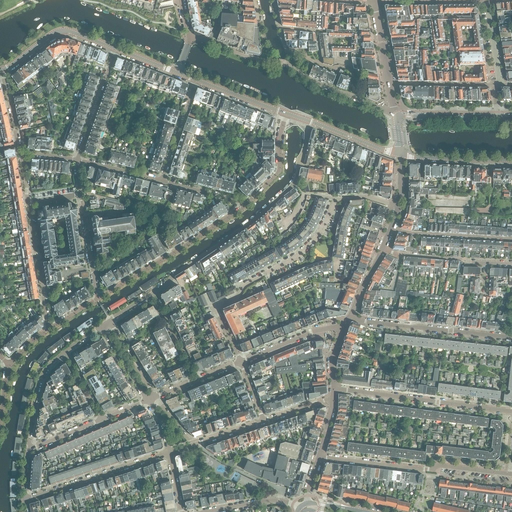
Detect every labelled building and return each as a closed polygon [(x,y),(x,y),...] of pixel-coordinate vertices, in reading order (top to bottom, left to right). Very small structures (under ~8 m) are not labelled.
[(108,0),(127,5),(131,7),(153,13),(159,15),(161,10),(159,10),(159,9),(160,6),(160,4),(160,3),(161,0),(108,0)] [(196,2),(195,1),(195,0),(193,0),(187,0),(189,9),(198,7),(197,2),(196,2)] [(353,11),(355,11),(355,5),(344,4),(344,14),(343,14),(343,16),(347,16),(347,15),(352,15),(353,14),(353,11)] [(477,6),(478,6),(477,5),(463,5),(462,5),(445,6),(443,6),(443,14),(445,14),(451,14),(454,14),(461,13),(463,13),(470,13),(478,13),(477,6)] [(421,16),(419,6),(413,6),(415,20),(420,20),(420,21),(421,21),(421,16)] [(439,6),(428,6),(428,16),(430,16),(430,19),(435,19),(439,20),(439,6)] [(199,14),(198,7),(189,9),(190,16),(199,14)] [(457,52),(457,53),(460,53),(484,53),(482,37),(482,36),(480,25),(478,13),(470,13),(470,16),(463,16),(463,13),(461,13),(461,16),(454,16),(454,14),(451,14),(451,16),(445,16),(445,14),(443,14),(443,20),(452,20),(453,26),(455,43),(450,43),(450,49),(451,52),(457,52)] [(199,14),(190,16),(191,24),(201,22),(201,21),(199,14)] [(259,41),(259,35),(258,28),(257,28),(257,24),(243,23),(237,23),(237,15),(236,15),(232,15),(228,15),(224,14),(221,14),(220,27),(222,27),(222,29),(221,31),(220,31),(216,40),(231,46),(230,46),(230,47),(231,46),(233,47),(233,48),(237,49),(239,50),(240,50),(244,52),(245,52),(250,54),(258,56),(259,56),(260,55),(261,55),(261,54),(261,53),(261,52),(259,48),(261,47),(260,46),(259,41)] [(511,15),(511,16),(507,16),(498,17),(499,24),(511,24),(511,15)] [(446,40),(446,39),(442,20),(439,20),(435,19),(436,24),(436,28),(437,31),(437,36),(438,40),(442,40),(443,40),(445,40),(446,40)] [(395,20),(389,22),(390,28),(394,27),(393,26),(395,26),(398,26),(409,26),(415,26),(415,24),(415,20),(411,20),(406,20),(395,20)] [(202,34),(207,23),(203,21),(201,21),(201,22),(191,24),(192,27),(192,28),(194,31),(195,31),(202,34)] [(209,37),(212,30),(213,28),(210,27),(211,25),(207,23),(202,34),(208,37),(209,37)] [(391,36),(405,35),(410,35),(412,35),(411,28),(409,28),(405,28),(405,30),(401,30),(401,27),(396,27),(396,26),(398,26),(395,26),(393,26),(394,27),(390,28),(391,36)] [(218,32),(212,30),(209,37),(215,39),(218,32)] [(370,36),(369,31),(369,30),(352,30),(352,34),(357,34),(357,36),(357,39),(363,39),(363,36),(370,36)] [(307,40),(308,33),(299,32),(299,40),(307,40)] [(308,33),(307,40),(307,41),(308,41),(316,42),(315,36),(314,33),(308,33)] [(68,55),(69,41),(69,40),(67,40),(65,39),(63,40),(63,41),(61,41),(60,41),(59,41),(58,42),(57,42),(56,42),(56,43),(61,57),(63,56),(68,56),(68,55)] [(297,41),(289,40),(288,43),(286,43),(287,47),(288,47),(288,48),(296,48),(297,41)] [(75,59),(80,44),(72,41),(71,41),(70,41),(69,41),(68,55),(70,55),(70,57),(75,59)] [(308,41),(307,41),(302,41),(299,41),(298,49),(307,49),(307,45),(308,45),(308,41)] [(61,57),(56,43),(55,44),(54,44),(53,45),(46,50),(53,59),(54,59),(56,61),(61,57)] [(80,44),(75,59),(73,65),(75,66),(76,65),(77,63),(77,64),(79,58),(83,59),(87,47),(80,44)] [(419,52),(419,51),(412,51),(412,47),(412,44),(409,44),(409,47),(409,51),(394,51),(395,56),(419,56),(419,55),(418,55),(418,52),(419,52)] [(90,61),(94,49),(87,47),(83,59),(86,60),(85,64),(89,65),(90,61)] [(95,65),(100,51),(98,51),(94,49),(90,61),(93,62),(92,65),(95,66),(95,65)] [(53,59),(46,50),(40,55),(47,64),(53,59)] [(107,56),(108,54),(100,51),(95,65),(97,66),(99,62),(104,64),(105,63),(104,62),(105,61),(106,58),(107,56)] [(486,64),(484,53),(460,53),(460,58),(460,62),(460,65),(481,65),(486,65),(486,64)] [(40,55),(34,59),(41,67),(42,69),(48,65),(47,64),(40,55)] [(412,64),(412,66),(417,66),(419,66),(419,59),(418,59),(418,58),(418,57),(419,57),(419,56),(395,56),(396,61),(409,61),(409,60),(411,60),(412,64)] [(375,59),(356,58),(351,57),(353,68),(353,69),(377,74),(375,59)] [(120,73),(124,61),(122,60),(119,59),(117,58),(116,60),(116,62),(114,65),(115,65),(114,66),(113,68),(119,70),(117,75),(119,76),(120,73)] [(41,67),(34,59),(29,63),(35,72),(41,67)] [(125,76),(130,63),(128,62),(124,61),(120,73),(123,74),(121,78),(122,79),(121,80),(123,81),(125,76)] [(29,63),(23,67),(30,76),(35,72),(29,63)] [(132,79),(137,66),(130,63),(125,76),(132,79)] [(480,75),(465,75),(465,82),(487,82),(489,83),(489,81),(488,78),(488,74),(486,65),(481,65),(481,74),(480,74),(480,75)] [(140,81),(144,68),(137,66),(132,79),(140,81)] [(313,77),(317,67),(315,66),(314,67),(312,66),(309,75),(309,76),(313,77)] [(431,68),(430,66),(428,66),(422,66),(424,81),(433,81),(431,68)] [(444,82),(443,72),(442,72),(440,66),(435,66),(435,68),(436,68),(438,81),(443,82),(444,82)] [(30,76),(23,67),(18,72),(23,78),(24,80),(30,76)] [(144,68),(140,81),(146,83),(150,71),(144,68)] [(320,69),(317,79),(320,80),(325,69),(323,69),(322,70),(320,69)] [(150,71),(146,83),(146,84),(148,85),(148,86),(150,87),(152,87),(153,86),(157,73),(150,71)] [(337,77),(339,78),(336,86),(346,90),(347,87),(349,88),(351,83),(349,82),(350,79),(340,75),(341,72),(339,71),(337,77)] [(26,89),(29,87),(26,82),(24,80),(23,78),(18,72),(14,74),(11,76),(12,78),(18,85),(22,82),(26,89)] [(328,72),(324,82),(328,84),(332,72),(330,72),(330,73),(328,72)] [(163,76),(157,73),(153,86),(159,88),(163,76)] [(85,80),(97,84),(99,78),(87,74),(85,80)] [(163,76),(159,88),(159,89),(165,91),(165,89),(169,78),(163,76)] [(165,89),(165,91),(171,94),(176,81),(169,78),(165,89)] [(97,84),(85,80),(83,86),(95,90),(97,84)] [(176,81),(171,94),(171,95),(174,96),(175,93),(178,94),(182,83),(176,81)] [(45,93),(48,97),(55,92),(47,82),(33,93),(34,98),(32,99),(27,100),(15,103),(16,109),(29,107),(33,106),(32,102),(36,100),(38,98),(42,96),(45,93)] [(106,89),(118,93),(120,87),(108,83),(106,89)] [(182,83),(178,94),(177,96),(181,98),(183,98),(183,96),(184,97),(188,85),(182,83)] [(378,93),(380,91),(379,86),(367,86),(367,85),(360,84),(359,88),(365,91),(363,96),(366,98),(375,101),(376,101),(377,101),(378,101),(379,100),(379,99),(379,98),(378,93)] [(83,86),(81,92),(93,96),(95,90),(83,86)] [(416,91),(416,87),(409,87),(400,87),(401,87),(402,96),(403,97),(404,98),(405,98),(414,98),(414,92),(416,91)] [(423,87),(416,87),(416,91),(414,92),(414,98),(423,98),(423,87)] [(487,93),(491,93),(490,88),(481,88),(482,96),(487,96),(487,93)] [(510,92),(509,88),(502,88),(504,99),(506,99),(506,100),(508,101),(510,101),(511,100),(511,99),(510,95),(509,95),(509,93),(510,92)] [(118,93),(106,89),(104,94),(116,99),(118,93)] [(199,106),(200,103),(204,91),(197,89),(194,100),(192,104),(199,106)] [(93,96),(81,92),(79,91),(77,97),(78,98),(91,102),(93,96)] [(210,94),(204,91),(200,103),(206,105),(210,94)] [(15,103),(27,100),(26,94),(14,97),(15,103)] [(116,99),(104,94),(102,100),(114,104),(116,99)] [(210,94),(206,105),(205,107),(211,109),(209,114),(211,114),(212,109),(217,96),(210,94)] [(223,99),(217,96),(212,109),(219,111),(223,99)] [(78,98),(76,104),(89,108),(91,102),(78,98)] [(223,99),(219,111),(218,114),(224,116),(229,102),(227,101),(226,100),(223,99)] [(102,100),(100,105),(112,110),(114,104),(102,100)] [(227,126),(230,118),(235,104),(229,102),(224,116),(221,124),(227,126)] [(89,108),(76,104),(75,104),(73,109),(74,110),(87,114),(89,108)] [(236,121),(241,107),(239,106),(239,105),(237,104),(235,104),(230,118),(236,121)] [(112,110),(100,105),(98,111),(110,115),(112,110)] [(242,123),(247,109),(246,108),(245,107),(243,107),(241,107),(236,121),(235,125),(236,125),(237,122),(238,122),(238,123),(242,124),(242,123)] [(163,114),(177,118),(179,112),(166,108),(163,114)] [(242,123),(242,124),(240,127),(241,127),(242,125),(247,127),(253,111),(247,109),(242,123)] [(87,114),(74,110),(72,116),(85,120),(87,114)] [(110,115),(98,111),(96,117),(108,121),(110,115)] [(253,111),(247,127),(247,129),(248,129),(249,127),(250,127),(250,126),(254,128),(255,124),(260,113),(256,112),(255,112),(253,111)] [(260,113),(255,124),(261,126),(265,115),(264,114),(264,115),(260,113)] [(177,118),(163,114),(162,118),(164,119),(163,121),(175,125),(177,118)] [(265,115),(261,126),(267,129),(271,117),(267,116),(267,115),(265,115)] [(85,120),(72,116),(70,122),(82,126),(85,120)] [(108,121),(96,117),(94,122),(106,127),(108,121)] [(271,117),(267,129),(266,129),(274,132),(274,131),(276,119),(271,117)] [(188,118),(186,124),(199,129),(201,125),(198,124),(199,122),(188,118)] [(70,122),(68,128),(80,132),(82,126),(70,122)] [(106,127),(94,122),(92,128),(104,132),(106,127)] [(161,125),(160,128),(172,133),(174,126),(164,123),(163,125),(161,125)] [(183,131),(201,137),(203,130),(186,124),(183,131)] [(68,128),(66,133),(79,137),(80,132),(68,128)] [(92,128),(90,133),(102,138),(104,132),(92,128)] [(172,133),(160,128),(158,135),(170,139),(172,133)] [(311,132),(309,139),(310,139),(310,138),(312,139),(312,140),(313,140),(314,138),(316,139),(319,139),(321,140),(322,137),(317,136),(318,131),(316,130),(312,129),(311,132)] [(79,137),(66,133),(62,131),(61,133),(65,135),(64,139),(76,144),(79,137)] [(181,137),(191,141),(193,135),(183,131),(181,137)] [(102,138),(90,133),(88,139),(100,143),(102,138)] [(319,139),(319,142),(319,143),(320,143),(320,145),(323,146),(322,147),(325,148),(327,141),(328,141),(330,136),(323,133),(323,134),(322,137),(321,140),(319,139)] [(36,136),(34,135),(34,139),(28,138),(27,149),(35,150),(36,136)] [(158,135),(156,141),(168,145),(170,139),(158,135)] [(335,138),(330,136),(328,141),(327,141),(325,148),(327,149),(328,145),(331,146),(335,138)] [(191,141),(181,137),(179,143),(189,147),(191,141)] [(319,142),(319,139),(316,139),(314,138),(313,140),(312,140),(312,139),(310,138),(310,139),(309,139),(308,147),(314,148),(315,144),(319,144),(319,143),(319,142)] [(346,156),(346,153),(348,143),(335,138),(332,147),(331,149),(338,152),(337,154),(337,155),(341,157),(342,156),(342,154),(346,156)] [(74,151),(76,144),(64,139),(62,139),(59,147),(74,151)] [(88,139),(86,144),(98,149),(100,143),(88,139)] [(155,144),(153,148),(166,152),(168,145),(156,141),(155,144)] [(260,153),(274,153),(274,141),(262,141),(262,144),(253,144),(252,149),(257,149),(258,149),(258,153),(260,153)] [(189,147),(179,143),(177,149),(187,153),(189,147)] [(355,146),(348,143),(346,153),(346,156),(352,158),(352,155),(355,146)] [(103,150),(98,149),(86,144),(83,152),(94,156),(95,152),(98,153),(99,152),(102,153),(103,150)] [(113,161),(113,163),(118,164),(121,151),(118,150),(120,146),(118,146),(117,146),(116,150),(115,153),(116,153),(115,157),(114,157),(113,161)] [(352,155),(352,158),(351,161),(356,162),(355,164),(356,164),(356,166),(357,166),(358,163),(362,149),(355,146),(352,155)] [(311,156),(312,153),(312,151),(313,151),(314,151),(314,148),(308,147),(304,164),(308,165),(310,156),(311,156)] [(6,158),(16,156),(15,148),(3,150),(5,158),(6,158)] [(153,148),(151,154),(163,158),(166,152),(153,148)] [(115,153),(116,150),(111,149),(108,162),(113,163),(113,161),(114,157),(115,157),(116,153),(115,153)] [(177,149),(175,155),(185,159),(187,153),(177,149)] [(362,149),(358,163),(364,165),(368,151),(362,149)] [(121,151),(118,164),(123,166),(124,163),(123,163),(124,160),(125,160),(126,156),(125,156),(126,152),(121,151)] [(131,154),(126,152),(125,156),(126,156),(125,160),(124,160),(123,163),(124,163),(123,166),(128,167),(131,154)] [(375,166),(378,156),(377,155),(369,152),(366,165),(368,166),(368,168),(371,168),(372,164),(374,164),(374,166),(375,166)] [(135,155),(131,154),(128,167),(134,168),(137,156),(135,156),(135,155)] [(163,158),(151,154),(149,160),(161,165),(163,158)] [(249,154),(248,155),(253,161),(254,161),(258,166),(260,164),(259,163),(258,162),(255,159),(253,157),(249,154)] [(175,155),(173,161),(183,164),(185,159),(175,155)] [(381,162),(379,169),(378,173),(392,174),(393,161),(381,157),(380,162),(381,162)] [(38,174),(39,160),(31,159),(30,170),(35,171),(35,173),(36,173),(38,174)] [(264,159),(259,163),(260,164),(262,167),(270,174),(274,170),(274,168),(266,160),(266,159),(264,159)] [(161,165),(149,160),(148,160),(147,163),(150,164),(148,169),(159,172),(161,165)] [(173,161),(171,167),(183,171),(185,165),(183,164),(173,161)] [(62,162),(61,173),(69,174),(70,163),(62,162)] [(409,164),(409,165),(409,168),(410,177),(410,182),(425,182),(425,180),(425,177),(420,177),(420,164),(410,164),(410,163),(409,164)] [(432,166),(432,178),(432,177),(437,178),(437,180),(442,180),(442,166),(440,165),(440,166),(439,166),(438,166),(437,165),(433,165),(432,166)] [(442,180),(442,181),(446,181),(450,181),(450,180),(450,166),(447,165),(447,166),(442,166),(442,180)] [(97,169),(89,167),(86,178),(94,180),(97,169)] [(185,171),(183,171),(171,167),(168,174),(182,179),(185,171)] [(270,174),(262,167),(258,171),(265,179),(270,174)] [(308,169),(301,168),(300,169),(298,180),(306,181),(306,179),(317,181),(321,182),(323,171),(316,170),(308,168),(308,169)] [(503,183),(503,169),(502,169),(502,168),(500,168),(499,169),(496,169),(494,169),(494,183),(493,189),(496,189),(496,184),(503,184),(503,183)] [(115,186),(118,175),(115,175),(115,174),(97,169),(94,180),(96,180),(95,185),(111,189),(112,185),(115,186)] [(472,177),(472,184),(472,190),(472,195),(475,195),(475,190),(475,185),(476,185),(476,183),(491,183),(491,178),(488,178),(488,177),(487,177),(487,171),(479,170),(478,169),(477,169),(475,170),(472,170),(472,177)] [(203,174),(204,171),(201,170),(201,171),(198,170),(197,173),(197,175),(195,179),(194,183),(194,184),(199,185),(200,182),(201,178),(202,178),(203,174)] [(256,170),(251,175),(260,184),(265,179),(258,171),(256,170)] [(200,182),(199,185),(205,186),(209,173),(206,172),(206,171),(204,171),(203,174),(202,178),(201,178),(200,182)] [(209,173),(205,186),(210,188),(211,185),(210,185),(212,181),(214,177),(213,177),(214,173),(212,173),(209,173)] [(211,185),(210,188),(215,189),(219,175),(216,175),(216,174),(214,173),(213,177),(214,177),(212,181),(210,185),(211,185)] [(229,178),(226,192),(232,193),(237,175),(234,174),(233,179),(229,178)] [(132,187),(135,179),(118,175),(115,186),(112,195),(118,197),(119,197),(121,186),(127,188),(128,186),(132,187)] [(222,176),(219,175),(215,189),(220,190),(221,188),(222,183),(223,184),(224,180),(224,179),(224,176),(222,175),(222,176)] [(260,184),(251,175),(246,179),(247,180),(255,188),(260,184)] [(227,176),(224,176),(224,179),(224,180),(223,184),(222,183),(221,188),(220,190),(226,192),(229,178),(227,177),(227,176)] [(140,193),(143,181),(136,179),(133,191),(140,193)] [(247,180),(243,184),(251,193),(252,192),(255,188),(247,180)] [(373,180),(372,182),(372,187),(391,188),(391,181),(373,180)] [(143,181),(140,193),(139,195),(146,196),(149,182),(143,181)] [(358,182),(352,183),(353,193),(358,193),(358,192),(360,192),(361,185),(358,185),(358,182)] [(174,193),(167,190),(167,187),(153,184),(152,183),(151,183),(150,183),(148,190),(147,190),(146,194),(149,195),(148,195),(151,196),(159,198),(162,199),(162,200),(166,200),(166,196),(169,194),(172,196),(174,194),(174,193)] [(251,193),(243,184),(238,188),(241,191),(243,193),(247,197),(250,194),(251,193)] [(391,188),(372,187),(370,187),(370,189),(372,189),(372,192),(371,192),(371,194),(377,196),(389,199),(390,199),(391,188)] [(285,197),(283,199),(287,209),(289,208),(289,207),(287,205),(299,195),(294,189),(284,196),(285,197)] [(174,194),(172,196),(174,196),(173,199),(174,200),(173,204),(189,208),(193,194),(177,190),(175,194),(174,194)] [(410,198),(410,199),(415,199),(415,200),(419,201),(419,194),(414,194),(414,192),(410,192),(410,198)] [(203,196),(194,194),(192,203),(193,203),(194,201),(198,202),(197,203),(202,205),(203,197),(203,196)] [(282,198),(272,208),(277,213),(278,213),(287,209),(283,199),(282,198)] [(409,203),(408,206),(412,207),(412,208),(422,209),(423,200),(421,200),(421,202),(420,202),(420,201),(419,201),(415,200),(415,199),(410,199),(409,203)] [(107,200),(106,206),(112,207),(111,209),(115,210),(123,212),(123,210),(125,211),(126,204),(116,202),(107,200)] [(364,200),(350,201),(349,201),(349,202),(350,203),(349,205),(355,208),(359,210),(359,206),(363,206),(364,200)] [(227,212),(224,208),(225,208),(224,206),(223,206),(221,202),(216,206),(222,216),(224,215),(227,212)] [(84,258),(83,252),(81,252),(75,216),(78,216),(76,208),(77,208),(77,207),(77,206),(77,205),(76,205),(75,205),(75,206),(75,207),(71,207),(71,203),(65,204),(66,206),(48,209),(48,206),(43,207),(43,210),(37,211),(38,217),(37,218),(38,222),(40,221),(42,238),(41,239),(42,245),(43,245),(45,258),(47,258),(48,258),(48,262),(43,263),(47,286),(58,285),(57,283),(62,282),(62,281),(61,278),(60,278),(59,276),(61,276),(61,275),(60,273),(61,273),(61,272),(56,273),(56,272),(52,273),(51,269),(62,268),(61,265),(74,264),(74,266),(80,265),(80,264),(84,264),(84,263),(85,263),(84,262),(83,262),(83,258),(84,258)] [(314,203),(313,208),(323,211),(325,205),(324,205),(314,203)] [(346,203),(343,208),(353,213),(355,208),(349,205),(346,203)] [(222,216),(216,206),(210,209),(217,219),(221,217),(222,216)] [(376,210),(371,208),(370,214),(384,219),(387,209),(377,206),(376,210)] [(431,209),(422,209),(412,208),(412,207),(408,206),(407,214),(419,217),(430,219),(430,212),(431,209)] [(268,211),(272,218),(272,219),(275,217),(278,215),(277,213),(272,208),(268,211)] [(321,216),(323,211),(313,208),(311,212),(321,216)] [(343,208),(341,214),(351,218),(353,213),(343,208)] [(217,219),(210,209),(207,211),(206,212),(204,209),(203,210),(204,212),(211,223),(217,219)] [(272,218),(268,211),(263,216),(268,227),(269,229),(274,226),(271,219),(272,218)] [(205,227),(211,223),(204,212),(203,212),(204,213),(203,214),(202,214),(199,216),(199,217),(205,227)] [(318,222),(321,216),(311,212),(309,217),(318,222)] [(370,214),(365,213),(364,218),(372,221),(381,225),(384,219),(370,214)] [(94,217),(92,219),(95,239),(93,239),(94,246),(96,245),(97,254),(108,253),(107,243),(111,243),(110,236),(109,233),(125,231),(125,235),(131,234),(130,234),(135,233),(135,230),(134,217),(133,217),(133,214),(128,214),(122,215),(123,219),(108,221),(107,218),(99,219),(99,218),(96,216),(94,217)] [(341,214),(339,219),(349,222),(351,218),(341,214)] [(268,227),(263,216),(258,220),(262,226),(264,229),(264,230),(268,227)] [(196,219),(195,219),(194,220),(192,217),(191,217),(192,218),(200,231),(205,227),(199,217),(197,217),(196,218),(196,219)] [(309,217),(306,221),(315,227),(318,222),(309,217)] [(192,221),(187,223),(194,234),(200,231),(192,218),(191,219),(192,221)] [(416,222),(405,218),(404,222),(414,226),(415,226),(423,226),(423,223),(418,223),(418,221),(417,220),(416,222)] [(258,220),(253,223),(258,229),(259,233),(264,230),(264,229),(262,226),(258,220)] [(315,227),(306,221),(304,225),(312,231),(315,227)] [(365,223),(364,226),(370,228),(379,231),(381,225),(372,221),(371,224),(369,223),(369,224),(365,223)] [(414,226),(404,222),(401,229),(411,231),(413,231),(415,226),(414,226)] [(187,223),(181,227),(188,238),(194,234),(187,223)] [(253,223),(246,229),(248,232),(249,232),(252,236),(254,239),(256,238),(254,235),(256,234),(254,232),(258,229),(253,223)] [(370,228),(364,226),(361,224),(360,227),(369,231),(378,234),(379,231),(370,228)] [(304,225),(300,229),(309,236),(308,236),(309,236),(313,232),(312,231),(304,225)] [(188,238),(181,227),(176,230),(177,231),(183,241),(188,238)] [(246,229),(241,232),(246,240),(248,239),(252,236),(249,232),(248,232),(246,229)] [(300,229),(297,233),(305,240),(308,236),(309,236),(300,229)] [(177,231),(170,236),(176,246),(183,241),(177,231)] [(246,240),(241,232),(235,236),(241,247),(250,241),(248,239),(246,240)] [(297,233),(293,236),(300,244),(305,240),(297,233)] [(161,243),(156,236),(156,235),(147,240),(152,248),(161,243)] [(176,246),(170,236),(163,241),(168,250),(170,250),(176,246)] [(241,247),(235,236),(231,240),(238,252),(239,255),(241,254),(239,249),(241,248),(241,247)] [(293,236),(290,240),(296,248),(300,244),(293,236)] [(231,240),(227,242),(232,253),(234,251),(236,254),(238,252),(231,240)] [(290,240),(286,243),(291,251),(292,251),(296,248),(290,240)] [(358,241),(357,245),(372,250),(374,247),(365,244),(358,241)] [(227,242),(222,245),(229,257),(231,256),(230,254),(232,253),(227,242)] [(166,252),(161,243),(152,248),(152,249),(157,257),(166,252)] [(291,251),(286,243),(281,245),(286,254),(286,255),(292,252),(292,251),(291,251)] [(229,257),(222,245),(218,248),(224,258),(226,257),(228,259),(229,257)] [(286,254),(281,245),(276,248),(282,257),(286,254)] [(356,248),(362,251),(371,254),(372,250),(357,245),(356,248)] [(224,258),(218,248),(214,251),(220,263),(225,260),(224,258)] [(157,257),(152,249),(147,253),(152,260),(157,257)] [(275,261),(276,260),(280,258),(275,249),(270,251),(275,261)] [(152,260),(147,253),(146,250),(139,253),(146,264),(152,260)] [(220,263),(214,251),(209,255),(214,264),(217,262),(221,271),(224,270),(220,263)] [(275,261),(270,251),(266,254),(271,263),(270,263),(271,264),(276,261),(276,260),(275,261)] [(370,257),(362,255),(361,256),(356,255),(357,253),(355,252),(354,257),(357,257),(368,261),(370,257)] [(146,264),(139,253),(137,255),(133,257),(140,268),(146,264)] [(271,263),(266,254),(261,257),(266,266),(270,263),(271,263)] [(214,264),(209,255),(205,257),(209,267),(213,273),(213,274),(215,273),(213,271),(216,268),(215,265),(214,264)] [(387,255),(385,259),(397,266),(398,259),(389,256),(388,256),(387,255)] [(133,257),(128,260),(134,271),(140,268),(133,257)] [(209,267),(205,257),(201,260),(206,273),(209,270),(211,274),(213,273),(209,267)] [(261,257),(256,259),(261,269),(266,266),(261,257)] [(368,261),(357,257),(354,257),(353,260),(359,262),(367,265),(368,261)] [(256,259),(251,262),(257,271),(261,269),(256,259)] [(397,266),(385,259),(383,262),(394,269),(395,267),(397,267),(397,266)] [(128,260),(122,264),(128,275),(134,271),(128,260)] [(207,275),(206,273),(201,260),(196,263),(199,270),(202,268),(204,275),(207,275)] [(352,265),(357,266),(365,269),(367,265),(359,262),(353,260),(353,263),(352,265)] [(458,269),(460,261),(451,261),(451,264),(450,269),(453,269),(458,269)] [(257,271),(251,262),(247,265),(252,274),(257,271)] [(352,265),(353,263),(346,262),(344,273),(350,275),(351,269),(354,271),(355,271),(357,266),(352,265)] [(394,269),(383,262),(381,265),(388,270),(389,268),(392,270),(392,271),(393,270),(396,272),(396,270),(394,269)] [(128,275),(122,264),(116,267),(123,278),(128,275)] [(195,264),(191,267),(196,274),(199,271),(195,264)] [(318,274),(315,264),(310,266),(313,275),(318,274)] [(247,265),(242,267),(247,276),(252,274),(247,265)] [(381,265),(379,269),(386,274),(387,272),(389,273),(390,271),(388,270),(381,265)] [(310,266),(304,268),(309,277),(313,275),(310,266)] [(123,278),(116,267),(111,271),(117,282),(123,278)] [(191,267),(183,272),(184,273),(185,272),(188,278),(189,279),(196,275),(196,274),(191,267)] [(242,267),(237,270),(242,279),(243,279),(247,276),(242,267)] [(304,267),(299,270),(304,280),(309,277),(304,268),(304,267)] [(350,275),(352,276),(352,277),(361,280),(363,274),(355,271),(354,271),(351,269),(350,275)] [(386,274),(379,269),(376,272),(392,282),(392,281),(393,280),(385,275),(386,274)] [(237,270),(233,273),(238,282),(243,279),(242,279),(237,270)] [(304,280),(299,270),(294,272),(294,273),(295,272),(299,282),(304,280)] [(117,282),(111,271),(105,274),(112,285),(113,284),(117,282)] [(184,273),(183,272),(175,277),(177,281),(182,278),(184,281),(188,278),(185,272),(184,273)] [(295,272),(294,273),(290,275),(294,284),(299,282),(295,272)] [(392,282),(376,272),(374,276),(390,285),(392,282)] [(238,282),(233,273),(228,275),(233,285),(238,282)] [(112,285),(105,274),(100,277),(103,281),(101,282),(103,284),(104,283),(107,288),(110,285),(111,286),(112,285)] [(294,284),(290,275),(285,277),(289,287),(294,284)] [(350,277),(352,278),(351,281),(349,280),(349,281),(354,282),(359,284),(361,280),(352,277),(352,276),(350,275),(350,277)] [(390,285),(374,276),(372,280),(376,282),(378,284),(382,285),(382,284),(383,285),(383,284),(389,286),(390,285)] [(140,287),(143,292),(158,282),(155,277),(140,287)] [(285,277),(280,279),(284,289),(289,287),(285,277)] [(280,279),(275,281),(275,282),(279,291),(284,289),(280,279)] [(354,282),(349,281),(347,285),(357,289),(358,287),(359,284),(354,282)] [(275,282),(270,284),(274,294),(279,291),(275,282)] [(357,289),(347,285),(343,284),(342,284),(313,283),(314,288),(316,287),(325,288),(341,289),(345,290),(355,294),(357,289)] [(178,285),(172,289),(178,300),(181,298),(183,303),(185,301),(185,300),(184,297),(182,293),(182,292),(178,285)] [(409,285),(407,285),(407,288),(405,297),(408,297),(412,298),(413,296),(413,293),(407,292),(409,285)] [(80,290),(86,300),(88,300),(87,299),(91,297),(89,293),(89,292),(88,290),(87,291),(85,287),(80,290)] [(125,297),(128,302),(143,292),(140,287),(125,297)] [(405,297),(407,288),(403,287),(402,289),(396,288),(395,291),(396,291),(396,292),(395,296),(401,297),(405,297)] [(242,301),(239,302),(223,309),(223,310),(222,311),(234,335),(238,333),(240,333),(244,330),(245,331),(245,330),(239,318),(238,315),(267,302),(274,317),(282,314),(279,307),(278,304),(270,288),(242,301)] [(341,289),(325,288),(324,300),(325,300),(350,305),(353,298),(353,297),(351,296),(351,297),(341,294),(340,294),(341,289)] [(178,300),(172,289),(166,293),(174,308),(177,306),(175,301),(178,300)] [(86,300),(80,290),(75,293),(76,295),(81,303),(85,301),(86,300)] [(174,308),(166,293),(163,294),(161,296),(161,297),(165,307),(169,305),(171,310),(174,308)] [(81,303),(76,295),(70,298),(76,307),(81,303)] [(381,296),(380,296),(366,295),(364,300),(380,303),(381,296)] [(109,307),(112,312),(127,302),(124,297),(109,307)] [(401,297),(400,300),(397,320),(422,322),(423,313),(409,311),(406,306),(408,297),(405,297),(401,297)] [(76,307),(70,298),(67,300),(66,298),(63,301),(69,311),(76,307)] [(325,300),(325,304),(347,311),(350,305),(325,300)] [(380,306),(380,303),(364,300),(363,305),(363,307),(368,308),(369,306),(373,307),(379,307),(380,306)] [(69,311),(63,301),(58,304),(64,314),(65,314),(65,313),(69,311)] [(321,303),(318,305),(324,320),(329,318),(325,306),(322,308),(321,303)] [(64,314),(58,304),(52,307),(55,311),(56,313),(59,317),(63,315),(64,314)] [(345,315),(347,311),(325,304),(324,305),(325,306),(329,318),(339,316),(344,316),(345,315)] [(316,310),(313,311),(318,322),(324,320),(318,305),(315,306),(316,310)] [(149,308),(147,309),(154,321),(155,322),(160,319),(158,315),(153,306),(152,306),(151,306),(150,307),(149,307),(149,308)] [(372,316),(373,307),(369,306),(368,308),(363,307),(361,315),(372,316)] [(446,316),(444,316),(442,324),(446,325),(449,312),(450,311),(451,307),(448,306),(447,311),(446,316)] [(379,307),(373,307),(372,316),(379,317),(380,310),(379,310),(379,307)] [(309,308),(306,309),(312,324),(318,322),(313,311),(311,312),(309,308)] [(144,312),(142,313),(149,324),(149,325),(152,324),(151,322),(154,321),(147,309),(147,310),(146,309),(143,311),(144,312)] [(306,309),(304,310),(303,310),(305,314),(302,315),(307,327),(312,324),(306,309)] [(30,312),(32,314),(42,328),(44,327),(43,323),(43,320),(42,316),(41,316),(41,314),(38,315),(38,316),(36,313),(35,314),(32,310),(30,312)] [(435,312),(429,311),(428,323),(434,323),(435,317),(437,311),(435,310),(435,312)] [(184,317),(182,313),(180,314),(179,311),(170,316),(173,322),(184,317)] [(297,312),(295,313),(301,329),(307,327),(302,315),(300,316),(298,312),(297,312)] [(453,326),(455,314),(452,313),(449,312),(446,325),(453,326)] [(149,324),(142,313),(137,316),(144,329),(147,327),(146,326),(149,324)] [(208,319),(206,313),(204,314),(202,315),(200,316),(203,322),(208,319)] [(301,329),(295,313),(292,314),(294,319),(291,320),(296,331),(301,329)] [(478,313),(476,328),(481,329),(485,315),(478,313)] [(42,328),(32,314),(30,316),(31,317),(33,320),(31,322),(38,331),(42,328)] [(144,329),(137,316),(131,319),(137,328),(138,330),(141,328),(142,330),(144,329)] [(288,316),(284,317),(288,328),(290,333),(296,331),(291,320),(290,320),(288,316)] [(184,317),(173,322),(175,327),(188,321),(188,320),(186,321),(184,317)] [(214,317),(209,320),(206,321),(207,324),(197,328),(198,330),(201,329),(217,322),(214,317)] [(282,323),(280,324),(285,336),(290,333),(288,328),(284,317),(281,319),(282,323)] [(76,328),(80,333),(93,324),(90,319),(76,328)] [(137,328),(131,319),(131,320),(129,321),(128,320),(127,321),(126,323),(129,328),(134,335),(139,332),(138,330),(137,328)] [(38,331),(31,322),(28,323),(26,320),(24,321),(30,328),(34,334),(38,331)] [(23,323),(20,325),(30,336),(34,334),(30,328),(24,321),(22,323),(23,323)] [(188,321),(175,327),(178,332),(189,327),(187,322),(189,321),(188,321)] [(276,321),(273,322),(280,338),(285,336),(280,324),(277,325),(276,321)] [(210,331),(219,327),(217,322),(201,329),(202,331),(209,328),(210,331)] [(280,338),(273,322),(270,323),(272,327),(269,328),(274,340),(280,338)] [(364,327),(364,326),(360,325),(352,322),(351,323),(350,326),(365,331),(370,331),(370,329),(366,328),(364,327)] [(129,328),(126,323),(124,324),(123,323),(120,325),(121,326),(120,326),(121,327),(120,328),(124,336),(126,335),(127,337),(128,338),(131,337),(134,335),(129,328)] [(20,325),(16,329),(27,340),(31,336),(30,336),(20,325)] [(274,340),(269,328),(267,329),(265,325),(262,326),(269,342),(274,340)] [(269,342),(262,326),(259,327),(261,332),(259,333),(260,335),(263,345),(269,342)] [(365,331),(350,326),(348,331),(356,334),(358,331),(364,334),(365,331)] [(190,330),(189,327),(178,332),(180,337),(193,331),(192,329),(190,330)] [(219,327),(210,331),(211,333),(205,336),(204,336),(201,337),(203,340),(206,339),(221,332),(219,327)] [(161,336),(167,333),(166,331),(167,331),(166,330),(165,330),(164,328),(162,329),(153,334),(157,342),(162,339),(161,336)] [(17,333),(15,335),(23,343),(27,340),(16,329),(15,330),(17,333)] [(63,337),(65,341),(77,333),(75,329),(63,337)] [(257,336),(254,329),(252,331),(259,346),(263,345),(260,335),(257,336)] [(194,333),(193,331),(180,337),(183,342),(194,337),(192,334),(194,333)] [(259,346),(252,331),(249,332),(250,336),(248,337),(253,349),(259,346)] [(348,331),(346,336),(358,340),(359,339),(355,337),(356,334),(348,331)] [(23,343),(15,335),(12,332),(9,335),(9,336),(19,347),(23,343)] [(221,332),(206,339),(207,341),(214,338),(215,341),(224,337),(221,332)] [(171,341),(170,340),(171,339),(170,338),(169,338),(167,333),(161,336),(162,339),(157,342),(159,347),(171,341)] [(240,333),(238,333),(239,336),(238,336),(240,341),(237,342),(242,352),(243,353),(248,351),(241,335),(240,333)] [(244,334),(241,335),(248,351),(253,349),(248,337),(245,338),(244,334)] [(392,344),(392,335),(384,334),(385,334),(384,343),(392,344)] [(392,335),(392,344),(399,344),(400,336),(392,335)] [(19,347),(9,336),(7,338),(10,340),(8,342),(16,350),(19,347)] [(346,336),(344,341),(353,344),(354,341),(355,342),(358,343),(358,344),(361,345),(362,342),(358,340),(346,336)] [(408,337),(400,336),(399,344),(407,345),(408,337)] [(196,341),(194,337),(183,342),(185,347),(194,343),(194,342),(196,341)] [(408,337),(407,345),(415,346),(415,337),(408,337)] [(423,338),(415,337),(415,346),(422,347),(423,338)] [(97,343),(103,353),(109,349),(103,338),(100,340),(99,339),(97,340),(97,342),(97,343)] [(431,339),(423,338),(422,347),(430,348),(431,339)] [(47,349),(50,353),(64,342),(62,339),(47,349)] [(308,342),(295,347),(298,355),(314,349),(316,349),(322,349),(323,348),(324,347),(324,344),(325,344),(326,343),(326,340),(324,339),(311,341),(308,342)] [(431,339),(430,348),(438,349),(438,340),(431,339)] [(16,350),(8,342),(6,344),(3,340),(1,342),(2,343),(12,353),(16,350)] [(438,340),(438,349),(445,349),(446,341),(438,340)] [(134,352),(144,346),(141,341),(130,348),(132,350),(133,350),(134,352)] [(168,350),(174,347),(173,345),(172,343),(171,341),(159,347),(163,355),(169,352),(168,350)] [(353,344),(344,341),(342,346),(353,350),(355,347),(359,348),(360,346),(353,344)] [(446,341),(445,349),(453,350),(454,342),(446,341)] [(220,344),(227,360),(232,358),(233,356),(228,346),(225,347),(223,342),(220,344)] [(454,342),(453,350),(461,351),(461,342),(454,342)] [(461,342),(461,351),(468,352),(469,343),(461,342)] [(12,353),(2,343),(1,345),(3,347),(1,349),(9,357),(12,353)] [(103,353),(97,343),(95,344),(94,343),(93,343),(93,344),(92,344),(91,345),(91,346),(97,357),(103,353)] [(199,348),(197,344),(195,345),(194,343),(185,347),(186,349),(188,353),(194,350),(199,348)] [(477,344),(469,343),(468,352),(476,353),(477,344)] [(219,350),(216,351),(221,362),(227,360),(220,344),(217,345),(219,350)] [(484,345),(477,344),(476,353),(484,353),(484,345)] [(492,346),(484,345),(484,353),(491,354),(492,346)] [(97,357),(91,346),(89,348),(87,347),(86,348),(86,350),(85,350),(91,361),(97,357)] [(144,346),(134,352),(135,354),(135,355),(136,357),(147,351),(144,346)] [(359,352),(358,352),(353,350),(342,346),(340,352),(351,356),(352,353),(358,355),(359,352)] [(492,346),(491,354),(499,355),(500,346),(492,346)] [(500,346),(499,355),(506,356),(507,347),(500,346)] [(178,355),(177,353),(177,352),(176,352),(174,347),(168,350),(169,352),(163,355),(166,361),(178,355)] [(298,355),(295,347),(274,356),(274,357),(273,357),(275,364),(277,372),(277,374),(306,372),(306,370),(307,370),(306,364),(298,365),(297,360),(296,356),(298,355)] [(211,348),(208,349),(215,365),(221,362),(216,351),(213,352),(211,348)] [(215,365),(208,349),(205,350),(207,355),(204,356),(209,367),(210,367),(212,367),(212,366),(215,365)] [(314,349),(298,355),(296,356),(297,360),(312,358),(323,357),(322,349),(316,349),(314,349)] [(91,361),(85,350),(84,351),(83,351),(82,351),(81,352),(80,352),(80,353),(80,354),(79,354),(80,354),(85,365),(91,361)] [(140,362),(150,356),(147,351),(136,357),(138,360),(139,360),(140,362)] [(37,361),(40,364),(49,355),(45,352),(37,361)] [(351,356),(340,352),(338,358),(343,360),(352,362),(355,363),(358,357),(351,356)] [(199,353),(196,354),(203,370),(209,367),(204,356),(201,357),(199,353)] [(85,365),(80,354),(78,354),(76,355),(76,357),(74,358),(80,369),(86,366),(85,365)] [(203,370),(196,354),(193,355),(194,359),(191,360),(195,368),(197,371),(198,372),(199,372),(203,370)] [(150,356),(140,362),(141,364),(141,365),(142,367),(153,361),(150,356)] [(273,356),(268,359),(271,368),(273,367),(275,373),(277,372),(275,364),(273,357),(273,356)] [(106,359),(104,361),(101,362),(104,367),(115,361),(114,359),(112,358),(112,357),(109,358),(106,359)] [(268,359),(263,361),(266,370),(267,371),(271,370),(271,368),(268,359)] [(352,363),(352,362),(343,360),(342,361),(337,360),(336,367),(343,368),(348,368),(348,366),(349,365),(349,364),(352,365),(352,363)] [(115,361),(104,367),(107,372),(117,367),(116,365),(117,363),(115,361)] [(156,365),(153,361),(142,367),(144,370),(145,370),(146,371),(156,365)] [(266,370),(263,361),(258,363),(262,374),(264,374),(263,371),(266,370)] [(324,361),(315,363),(316,366),(313,366),(313,368),(311,368),(311,369),(316,369),(316,371),(324,370),(324,361)] [(27,376),(32,379),(40,365),(35,362),(27,376)] [(182,378),(177,367),(175,362),(172,364),(174,368),(172,369),(177,380),(182,378)] [(60,367),(66,378),(72,375),(65,364),(64,363),(62,364),(62,365),(62,366),(60,367)] [(262,374),(258,363),(253,365),(257,374),(259,373),(260,375),(262,374)] [(188,375),(182,364),(177,367),(182,378),(187,377),(187,376),(188,375)] [(156,365),(146,371),(147,373),(147,375),(148,377),(159,370),(156,365)] [(257,374),(253,365),(249,366),(249,368),(252,376),(253,381),(259,379),(258,377),(255,378),(254,375),(257,374)] [(66,378),(60,367),(56,369),(57,370),(55,371),(56,373),(61,382),(66,379),(66,378)] [(118,368),(117,367),(107,372),(110,377),(121,371),(120,369),(118,368)] [(172,369),(171,368),(166,370),(166,372),(167,372),(167,373),(170,379),(172,382),(177,380),(172,369)] [(374,372),(373,372),(374,369),(370,368),(370,372),(362,371),(361,375),(348,374),(348,371),(353,372),(353,369),(348,368),(343,368),(341,383),(369,387),(370,387),(372,377),(372,375),(373,375),(374,372)] [(90,372),(85,374),(84,376),(87,381),(96,375),(93,369),(90,372)] [(159,370),(148,377),(150,379),(152,380),(153,381),(162,375),(159,370)] [(123,373),(121,371),(110,377),(113,382),(114,382),(123,377),(122,375),(123,373)] [(239,372),(238,371),(230,374),(232,379),(235,378),(236,383),(239,382),(240,383),(243,382),(239,372)] [(61,382),(56,373),(55,373),(54,373),(53,374),(53,375),(52,375),(50,376),(52,380),(56,387),(62,384),(61,382)] [(232,379),(230,374),(225,377),(229,388),(232,386),(232,384),(236,383),(235,378),(232,379)] [(99,380),(96,375),(87,381),(90,386),(99,380)] [(162,375),(153,381),(152,382),(154,385),(165,379),(162,375)] [(269,376),(259,379),(253,381),(255,385),(264,382),(263,380),(269,378),(269,376)] [(399,385),(399,390),(405,391),(407,376),(405,376),(405,381),(400,380),(399,385)] [(114,382),(114,383),(117,387),(127,381),(126,379),(124,378),(123,377),(114,382)] [(229,388),(225,377),(220,379),(224,391),(225,393),(227,392),(226,389),(229,388)] [(166,382),(165,379),(154,385),(156,388),(157,389),(172,382),(170,379),(166,382)] [(215,381),(214,381),(218,390),(221,389),(222,392),(224,391),(220,379),(215,381)] [(56,387),(52,380),(48,382),(46,383),(47,385),(48,385),(51,391),(52,394),(58,391),(56,387)] [(99,380),(90,386),(92,391),(102,386),(99,380)] [(127,381),(117,387),(120,392),(129,386),(128,385),(129,383),(127,381)] [(214,381),(209,383),(216,401),(218,400),(215,392),(218,391),(218,390),(214,381)] [(209,383),(204,386),(207,395),(211,394),(212,396),(215,406),(217,405),(216,401),(209,383)] [(274,385),(273,383),(268,385),(256,389),(258,393),(267,390),(266,388),(274,385)] [(445,393),(446,384),(438,383),(437,392),(445,393)] [(68,388),(69,391),(65,392),(66,395),(80,390),(77,384),(76,384),(68,388)] [(446,384),(445,393),(452,394),(454,385),(446,384)] [(48,385),(47,385),(46,386),(42,398),(43,398),(44,400),(47,399),(48,393),(51,391),(48,385)] [(246,390),(244,385),(238,387),(234,388),(236,393),(246,390)] [(454,385),(452,394),(460,395),(461,386),(454,385)] [(108,386),(104,389),(102,386),(92,391),(95,396),(105,391),(109,388),(108,386)] [(129,386),(120,392),(123,397),(134,391),(132,388),(130,388),(129,386)] [(204,386),(198,388),(204,403),(206,402),(205,399),(204,397),(207,395),(204,386)] [(469,387),(461,386),(460,395),(468,396),(469,387)] [(297,387),(295,387),(296,392),(299,403),(305,401),(304,398),(303,391),(303,388),(298,390),(297,387)] [(477,388),(469,387),(468,396),(476,397),(477,388)] [(198,388),(193,390),(197,400),(200,398),(201,401),(202,404),(204,403),(198,388)] [(485,389),(477,388),(476,397),(484,398),(485,389)] [(327,389),(310,392),(310,393),(306,393),(307,400),(326,394),(327,392),(327,389)] [(492,390),(485,389),(484,398),(491,399),(492,390)] [(66,395),(62,396),(64,399),(65,399),(71,397),(72,399),(83,394),(80,390),(66,395)] [(197,400),(193,390),(188,392),(189,397),(190,399),(191,402),(190,402),(192,407),(192,408),(196,406),(194,401),(197,400)] [(239,397),(247,394),(246,390),(236,393),(238,398),(239,397)] [(492,390),(491,399),(499,400),(501,391),(492,390)] [(511,390),(508,390),(508,392),(507,393),(502,393),(501,400),(503,400),(503,401),(511,402),(511,401),(511,390)] [(105,391),(95,396),(98,401),(108,396),(105,391)] [(135,393),(134,391),(123,397),(126,401),(136,397),(137,397),(135,394),(135,393)] [(293,393),(292,391),(290,392),(290,394),(294,405),(299,403),(296,392),(293,393)] [(20,410),(26,411),(29,393),(23,392),(20,410)] [(286,393),(284,394),(288,407),(294,405),(290,394),(287,396),(286,393)] [(83,394),(72,399),(73,401),(69,403),(70,405),(71,405),(73,404),(76,402),(78,401),(80,405),(87,402),(83,394)] [(236,403),(249,398),(247,394),(239,397),(239,399),(236,400),(236,403)] [(288,407),(284,394),(278,396),(278,397),(282,409),(288,407)] [(272,396),(272,397),(274,401),(277,410),(282,409),(278,397),(275,398),(274,395),(272,396)] [(53,396),(47,399),(44,400),(42,401),(44,407),(56,403),(56,402),(53,396)] [(108,396),(98,401),(101,406),(111,401),(108,396)] [(177,400),(179,399),(177,396),(166,401),(166,402),(168,405),(178,401),(177,400)] [(270,398),(267,399),(271,412),(277,410),(274,401),(272,402),(270,398)] [(181,400),(178,401),(168,405),(171,410),(180,406),(179,403),(185,401),(184,399),(181,400)] [(267,399),(261,401),(265,413),(267,414),(271,412),(267,399)] [(113,405),(111,401),(101,406),(103,410),(104,411),(114,407),(117,405),(116,403),(113,405)] [(93,414),(87,402),(80,405),(81,408),(85,418),(93,415),(93,414)] [(256,416),(253,408),(250,409),(249,407),(252,406),(250,402),(245,404),(251,419),(255,418),(256,416)] [(56,403),(44,407),(40,408),(40,409),(41,412),(40,413),(40,415),(52,410),(58,408),(56,403)] [(245,404),(243,405),(245,410),(242,411),(245,421),(251,419),(245,404)] [(64,405),(62,406),(70,425),(75,423),(71,413),(69,414),(66,407),(65,408),(64,405)] [(79,410),(77,405),(74,406),(80,421),(85,418),(81,408),(79,410)] [(180,406),(171,410),(174,414),(184,410),(182,405),(180,406)] [(70,425),(62,406),(61,407),(62,409),(60,410),(62,416),(60,417),(64,427),(70,425)] [(73,412),(71,413),(75,423),(80,421),(74,406),(71,407),(73,412)] [(400,407),(393,406),(392,415),(399,416),(400,407)] [(234,410),(233,408),(232,409),(233,413),(235,412),(235,414),(233,415),(232,415),(235,424),(240,423),(236,411),(236,410),(234,410)] [(139,418),(149,414),(148,412),(147,410),(146,409),(137,413),(138,416),(135,417),(136,418),(139,418)] [(413,409),(412,417),(419,418),(420,409),(413,409)] [(427,410),(420,409),(419,418),(426,419),(427,410)] [(52,410),(40,415),(38,416),(39,417),(38,418),(37,421),(38,422),(49,417),(48,415),(53,413),(52,410)] [(245,421),(242,411),(241,412),(240,410),(236,411),(240,423),(245,421)] [(427,410),(426,419),(434,420),(435,411),(427,410)] [(224,428),(221,418),(217,419),(214,411),(212,412),(214,418),(218,430),(224,428)] [(223,417),(221,418),(224,428),(230,426),(225,413),(224,412),(224,411),(222,412),(223,417)] [(235,424),(232,415),(228,416),(227,411),(224,412),(225,413),(230,426),(235,424)] [(313,411),(306,413),(307,421),(310,421),(310,418),(311,418),(311,416),(312,416),(312,415),(314,415),(313,412),(313,411)] [(435,411),(434,420),(441,421),(442,412),(435,411)] [(442,412),(441,421),(449,422),(450,413),(442,412)] [(458,414),(450,413),(449,422),(457,423),(458,414)] [(17,431),(22,432),(25,415),(20,414),(17,431)] [(458,414),(457,423),(464,424),(465,415),(458,414)] [(201,415),(194,417),(180,422),(183,426),(193,422),(192,420),(199,418),(202,417),(201,415)] [(465,415),(464,424),(472,425),(473,416),(465,415)] [(473,416),(472,425),(479,426),(481,417),(473,416)] [(51,420),(51,419),(50,417),(49,417),(38,422),(37,422),(38,424),(37,425),(36,427),(37,428),(46,424),(46,423),(51,420)] [(64,427),(60,417),(55,419),(53,420),(54,422),(57,430),(64,427)] [(131,428),(127,417),(122,419),(126,427),(128,426),(129,428),(131,428)] [(212,432),(209,422),(208,417),(206,418),(207,423),(204,423),(205,427),(207,434),(212,432)] [(481,417),(479,426),(487,427),(488,419),(489,419),(488,419),(488,418),(481,417)] [(218,430),(214,418),(212,418),(213,421),(209,422),(212,432),(218,430)] [(296,430),(292,418),(287,419),(291,430),(294,429),(294,431),(296,430)] [(291,430),(287,419),(282,421),(286,433),(291,432),(291,430)] [(503,425),(502,425),(499,421),(491,420),(490,427),(493,427),(495,430),(495,432),(502,433),(503,425)] [(122,431),(118,421),(114,423),(117,431),(119,430),(120,432),(122,431)] [(282,421),(277,423),(280,433),(283,433),(284,434),(286,433),(282,421)] [(54,422),(47,425),(48,428),(49,430),(50,432),(50,433),(57,430),(54,422)] [(277,423),(272,425),(276,437),(278,436),(277,434),(280,433),(277,423)] [(47,425),(46,424),(37,428),(37,429),(36,429),(35,438),(36,439),(44,435),(41,427),(47,425)] [(199,427),(202,426),(202,424),(186,429),(189,433),(199,429),(199,427)] [(321,428),(311,425),(309,424),(307,424),(308,426),(312,428),(311,429),(316,431),(319,432),(321,428)] [(109,425),(105,426),(108,434),(111,433),(112,436),(114,435),(109,425)] [(157,425),(146,429),(147,433),(148,433),(159,429),(158,425),(157,425)] [(272,425),(267,426),(271,439),(276,437),(272,425)] [(271,439),(267,426),(261,428),(265,440),(271,439)] [(199,429),(189,433),(193,437),(195,438),(207,434),(205,427),(203,428),(199,429)] [(101,428),(96,430),(100,438),(102,437),(103,439),(105,438),(101,428)] [(265,440),(261,428),(256,430),(260,442),(263,441),(264,443),(266,442),(265,440)] [(260,442),(256,430),(251,431),(255,444),(260,442)] [(255,444),(251,431),(246,433),(249,443),(252,442),(253,444),(255,444)] [(96,442),(92,432),(88,434),(91,442),(93,441),(94,443),(96,442)] [(493,432),(492,440),(501,441),(501,434),(502,434),(502,433),(495,432),(493,432)] [(246,433),(241,435),(245,447),(247,446),(246,444),(249,443),(246,433)] [(91,442),(88,434),(87,434),(83,435),(88,446),(89,450),(90,451),(93,450),(90,442),(91,442)] [(152,439),(146,440),(147,443),(161,438),(160,434),(151,437),(152,439)] [(83,435),(79,437),(82,445),(85,444),(86,447),(88,446),(83,435)] [(241,435),(236,437),(239,446),(242,445),(243,450),(246,450),(245,447),(241,435)] [(13,457),(19,457),(22,438),(16,437),(13,457)] [(239,446),(236,437),(230,439),(234,451),(235,455),(237,454),(235,447),(239,446)] [(161,438),(147,443),(149,447),(162,443),(161,438)] [(75,439),(70,441),(74,449),(76,448),(77,450),(79,449),(75,439)] [(163,447),(162,443),(149,447),(147,443),(146,440),(146,439),(142,440),(146,454),(162,449),(163,447)] [(230,439),(224,440),(227,450),(231,449),(232,452),(234,451),(230,439)] [(227,450),(224,440),(219,442),(223,455),(224,454),(224,451),(227,450)] [(316,443),(308,441),(306,440),(304,448),(313,451),(316,443)] [(501,441),(492,440),(491,448),(493,448),(500,449),(500,448),(501,441)] [(142,455),(139,446),(137,446),(136,441),(134,442),(138,456),(142,455)] [(219,442),(213,444),(216,454),(220,453),(221,455),(223,455),(219,442)] [(289,471),(291,464),(287,463),(288,458),(289,457),(296,459),(297,457),(297,455),(299,449),(300,447),(300,446),(297,445),(285,442),(280,444),(274,469),(272,469),(266,467),(263,466),(262,466),(261,468),(248,461),(244,470),(258,476),(259,475),(263,476),(263,477),(270,479),(270,481),(288,486),(289,486),(289,483),(290,479),(290,478),(289,471)] [(354,452),(356,443),(348,442),(347,451),(354,452)] [(66,443),(62,445),(65,452),(67,451),(68,454),(70,453),(66,443)] [(363,444),(356,443),(354,452),(362,453),(363,444)] [(426,443),(425,452),(425,453),(433,453),(434,446),(430,445),(430,443),(426,443)] [(127,460),(124,451),(122,451),(120,444),(118,445),(123,461),(127,460)] [(216,454),(213,444),(206,447),(206,448),(217,457),(216,454)] [(363,444),(362,453),(370,454),(371,445),(363,444)] [(135,458),(132,448),(130,449),(129,445),(126,446),(131,459),(135,458)] [(371,445),(370,454),(378,455),(379,446),(371,445)] [(62,457),(57,446),(53,448),(56,456),(59,455),(60,457),(62,457)] [(387,447),(379,446),(378,455),(386,456),(387,447)] [(441,454),(442,447),(434,446),(433,453),(441,454)] [(448,455),(449,447),(442,446),(442,447),(441,454),(448,455)] [(312,455),(313,451),(304,448),(301,447),(300,447),(299,449),(303,450),(303,452),(312,455)] [(387,447),(386,456),(393,457),(394,448),(387,447)] [(457,448),(449,447),(448,455),(456,456),(457,448)] [(402,449),(394,448),(393,457),(401,458),(402,449)] [(465,449),(457,448),(456,456),(464,457),(465,449)] [(488,452),(487,459),(495,460),(499,457),(500,449),(493,448),(493,451),(490,452),(488,452)] [(402,449),(401,458),(409,459),(410,450),(402,449)] [(465,449),(464,457),(472,458),(473,450),(465,449)] [(53,460),(49,450),(44,452),(46,457),(48,460),(50,459),(51,461),(53,460)] [(418,451),(410,450),(409,459),(417,459),(418,451)] [(481,450),(473,450),(472,458),(480,459),(481,450)] [(487,451),(481,450),(480,459),(487,460),(487,459),(488,452),(488,451),(487,451)] [(424,460),(425,453),(425,452),(418,451),(417,459),(424,460)] [(43,458),(46,457),(44,452),(33,456),(32,458),(32,460),(43,461),(43,458)] [(115,464),(112,456),(109,457),(109,454),(107,455),(110,466),(115,464)] [(183,473),(193,471),(200,469),(197,466),(188,469),(185,457),(183,454),(180,455),(183,473)] [(183,473),(180,455),(176,456),(175,458),(178,474),(183,473)] [(310,463),(311,459),(301,456),(297,455),(297,457),(298,457),(297,459),(300,460),(305,461),(310,463)] [(96,470),(94,462),(91,462),(91,460),(88,461),(92,472),(96,470)] [(164,460),(159,462),(165,479),(165,481),(170,480),(169,476),(166,476),(164,471),(167,470),(166,461),(164,460)] [(303,483),(309,465),(304,463),(302,462),(301,463),(292,460),(291,464),(289,471),(290,473),(290,479),(303,483)] [(159,462),(155,463),(158,473),(160,472),(163,480),(165,479),(159,462)] [(87,473),(85,465),(82,465),(81,463),(79,464),(83,475),(87,473)] [(342,476),(344,465),(327,463),(325,463),(322,474),(341,476),(342,476)] [(156,481),(155,478),(151,465),(147,466),(150,476),(152,475),(154,482),(156,481)] [(346,481),(348,465),(344,465),(342,476),(341,476),(340,479),(340,481),(344,481),(346,482),(346,481)] [(143,467),(148,484),(149,486),(151,486),(148,476),(150,476),(147,466),(143,467)] [(143,467),(139,469),(142,478),(144,477),(147,485),(148,484),(143,467)] [(139,469),(135,470),(141,489),(142,489),(143,488),(142,487),(140,479),(142,478),(139,469)] [(141,489),(135,470),(131,471),(134,481),(136,480),(139,490),(141,489)] [(127,473),(131,487),(133,486),(133,485),(135,484),(134,481),(131,471),(127,473)] [(127,473),(122,474),(126,484),(128,483),(129,487),(131,487),(127,473)] [(124,492),(118,475),(114,477),(117,486),(119,486),(122,492),(124,492)] [(115,487),(117,486),(114,477),(110,478),(116,496),(116,497),(119,496),(117,490),(116,490),(115,487)] [(116,496),(110,478),(106,479),(109,489),(111,488),(112,491),(112,492),(113,497),(116,496)] [(290,479),(289,483),(302,487),(303,483),(290,479)] [(332,481),(320,480),(319,485),(334,489),(335,486),(331,484),(332,481)] [(107,497),(107,495),(102,481),(98,482),(101,492),(103,491),(105,497),(107,497)] [(40,488),(41,484),(30,483),(30,490),(31,491),(40,488)] [(99,498),(94,483),(90,485),(93,494),(95,494),(98,503),(100,502),(99,498)] [(289,483),(289,486),(292,487),(292,488),(301,491),(302,487),(289,483)] [(338,487),(336,496),(342,498),(342,497),(344,488),(345,485),(342,484),(341,488),(338,487)] [(334,489),(319,485),(317,490),(318,491),(327,494),(328,491),(333,492),(334,489)] [(86,486),(82,487),(86,500),(88,500),(89,503),(91,502),(90,501),(86,486)] [(82,487),(78,489),(84,508),(86,507),(84,501),(86,500),(82,487)] [(80,508),(80,509),(84,508),(78,489),(74,490),(77,500),(79,499),(81,508),(80,508)] [(235,489),(233,492),(235,501),(243,499),(242,493),(243,493),(243,491),(238,492),(237,489),(235,489)] [(77,500),(74,490),(69,492),(72,500),(74,499),(76,505),(78,504),(77,500)] [(68,505),(69,507),(70,511),(73,511),(69,501),(72,500),(69,492),(64,493),(68,505)] [(64,493),(60,495),(63,503),(65,502),(66,506),(68,505),(64,493)] [(60,510),(59,508),(55,496),(51,498),(54,506),(56,505),(58,511),(59,511),(61,511),(60,510)] [(50,511),(46,499),(42,501),(43,505),(44,507),(44,509),(47,508),(48,511),(50,511)] [(398,499),(396,508),(396,509),(402,510),(404,502),(398,501),(398,500),(398,499)] [(31,510),(40,508),(39,501),(30,504),(31,510)]
